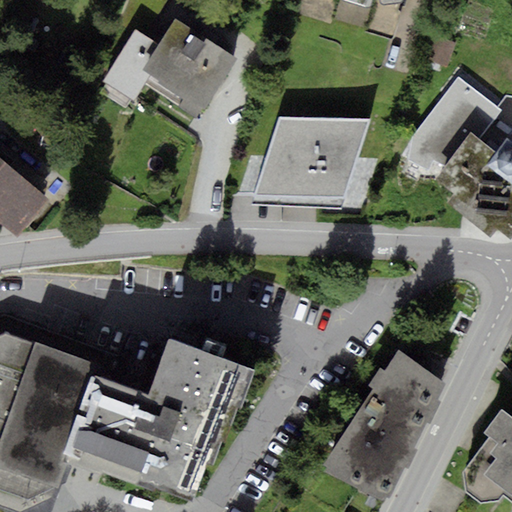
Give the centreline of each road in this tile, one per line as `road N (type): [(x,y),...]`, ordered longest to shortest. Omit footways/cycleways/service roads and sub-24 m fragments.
road 1 (residential): [(511,255),(197,240),(0,256)]
road 2 (residential): [(511,293),(400,511)]
